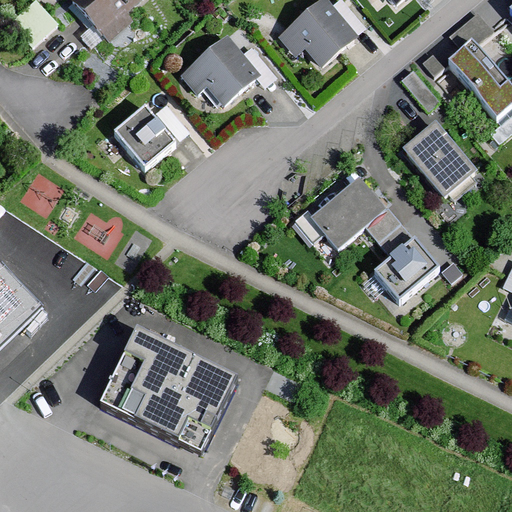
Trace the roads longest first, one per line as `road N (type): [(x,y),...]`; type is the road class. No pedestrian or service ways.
road 1 (residential): [(472,0),(219,209)]
road 2 (residential): [(168,511),(0,427)]
